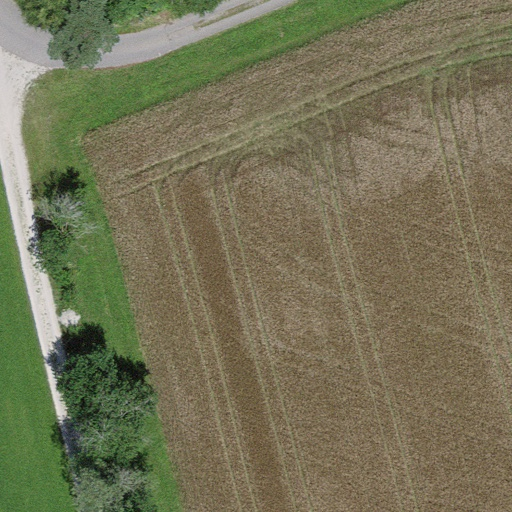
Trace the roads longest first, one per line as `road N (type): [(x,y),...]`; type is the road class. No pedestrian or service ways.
road 1 (residential): [(0,18),(5,122),(19,197),(93,511)]
road 2 (residential): [(0,18),(52,44),(108,48),(175,35),(261,0)]
